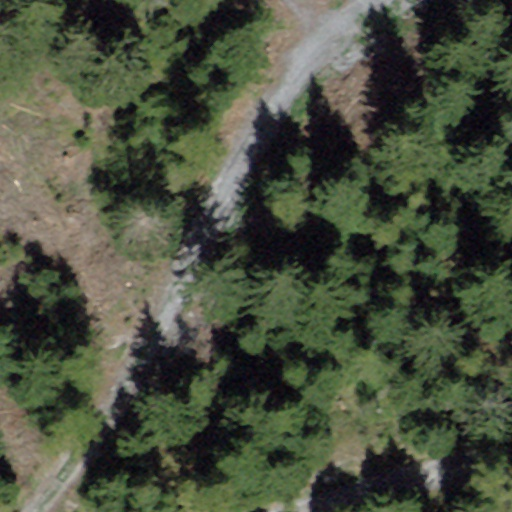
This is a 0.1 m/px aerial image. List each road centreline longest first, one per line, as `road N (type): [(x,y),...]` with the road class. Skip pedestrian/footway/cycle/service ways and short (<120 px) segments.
road 1 (track): [(413,0),(306,69),(210,225),(136,378),(36,511)]
road 2 (track): [(511,472),(411,481),(313,511)]
